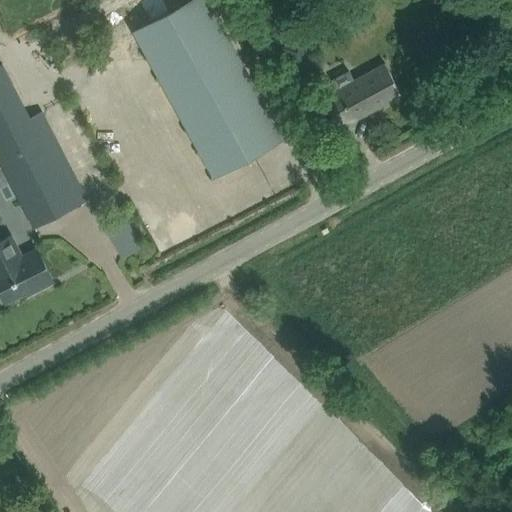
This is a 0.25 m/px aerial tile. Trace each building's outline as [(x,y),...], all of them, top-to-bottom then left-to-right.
[(283,138),(207,0),(184,0),(132,29),(214,176),(283,138)] [(93,21),(110,11),(104,2),(88,12),(93,21)] [(321,73),(301,34),(281,45),(301,83),(321,73)] [(93,37),(88,59),(110,65),(115,43),(93,37)] [(79,203),(43,131),(40,132),(3,62),(0,64),(0,160),(34,226),(79,203)] [(337,89),(323,97),(339,127),(401,94),(392,76),(385,63),(372,70),(354,80),(348,69),(331,79),(337,89)] [(211,226),(243,213),(239,203),(207,216),(211,226)] [(0,291),(5,300),(33,286),(35,289),(53,280),(36,248),(24,254),(12,232),(0,237),(0,291)]
